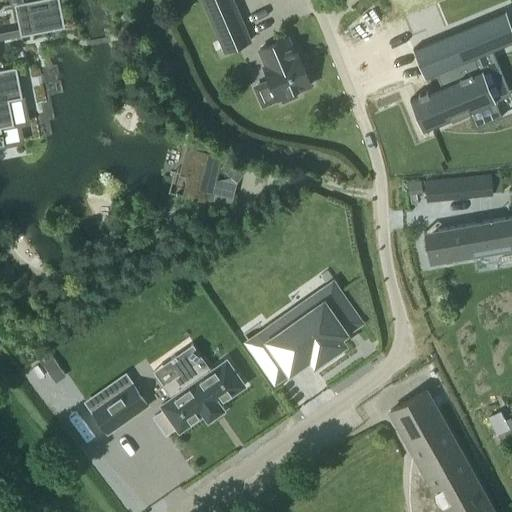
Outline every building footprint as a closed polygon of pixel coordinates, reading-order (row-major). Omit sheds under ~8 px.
[(0,145),(5,144),(3,137),(4,137),(3,133),(2,133),(1,127),(14,124),(9,99),(23,96),(17,65),(0,68),(0,39),(65,27),(60,0),(29,0),(14,3),(19,28),(0,31),(0,145)] [(250,41),(232,0),(203,0),(226,51),(250,41)] [(443,86),(410,99),(411,101),(414,99),(425,127),(422,128),(423,130),(495,100),(495,98),(492,100),(480,72),(483,71),(483,69),(480,70),(475,58),(511,42),(511,34),(504,14),(507,12),(506,11),(413,49),(414,50),(417,49),(428,75),(425,76),(425,78),(437,73),(443,86)] [(264,66),(269,78),(253,85),(263,108),(282,99),(283,102),(297,95),(295,91),(311,84),(297,52),(295,53),(287,37),(260,49),(267,65),(264,66)] [(196,150),(189,175),(207,180),(215,149),(205,146),(204,152),(196,150)] [(243,166),(231,156),(220,169),(231,178),(231,179),(243,166)] [(474,192),(492,190),(490,171),(472,173),(474,192)] [(176,194),(184,196),(189,175),(181,173),(176,194)] [(427,259),(449,257),(448,249),(506,243),(504,217),(437,224),(437,231),(426,232),(428,258),(426,258),(427,259)] [(249,342),(276,380),(311,355),(316,362),(343,342),(338,336),(359,321),(339,292),(302,317),(297,309),(280,321),(280,320),(249,342)] [(166,434),(177,426),(179,431),(204,413),(208,419),(225,408),(220,402),(245,385),(227,359),(212,369),(203,356),(163,384),(172,397),(161,404),(164,408),(154,416),(166,434)] [(43,365),(55,383),(66,375),(53,358),(43,365)] [(148,405),(132,383),(92,410),(108,433),(148,405)] [(417,459),(416,460),(414,462),(413,464),(412,483),(415,483),(420,511),(494,511),(427,390),(390,410),(417,459)] [(140,472),(129,478),(110,448),(91,459),(124,511),(127,511),(155,495),(140,472)]
